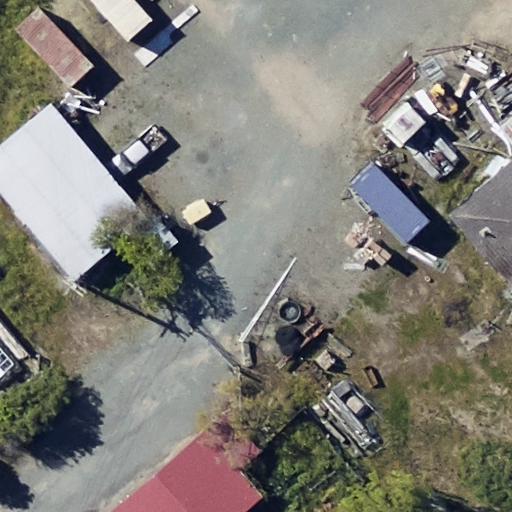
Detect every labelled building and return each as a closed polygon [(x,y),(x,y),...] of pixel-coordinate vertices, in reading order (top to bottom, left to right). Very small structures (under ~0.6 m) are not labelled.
[(138,0),(85,0),(124,47),(156,21),(138,0)] [(240,16),(228,0),(185,0),(214,36),(240,16)] [(151,226),(55,110),(0,155),(0,189),(79,285),(151,226)] [(511,121),(501,130),(511,144),(511,171),(453,217),(510,292),(511,290),(511,121)] [(394,182),(378,167),(355,193),(373,210),(412,246),(436,220),(394,182)] [(0,387),(28,360),(0,332),(0,387)] [(249,511),(258,505),(203,441),(120,511),(249,511)]
